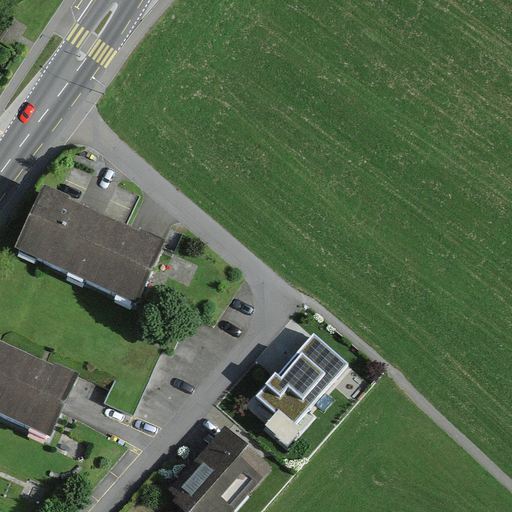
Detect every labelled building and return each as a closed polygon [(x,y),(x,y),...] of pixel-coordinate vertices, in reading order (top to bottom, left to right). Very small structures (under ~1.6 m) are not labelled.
[(19,257),(139,308),(164,249),(44,198),(19,257)] [(313,336),(257,398),(299,436),(316,416),(312,413),(351,370),(313,336)] [(0,419),(53,443),(79,384),(0,348),(0,419)] [(274,473),(227,431),(196,465),(243,506),(274,473)] [(170,494),(179,501),(173,508),(178,511),(238,511),(243,506),(196,465),(170,494)]
